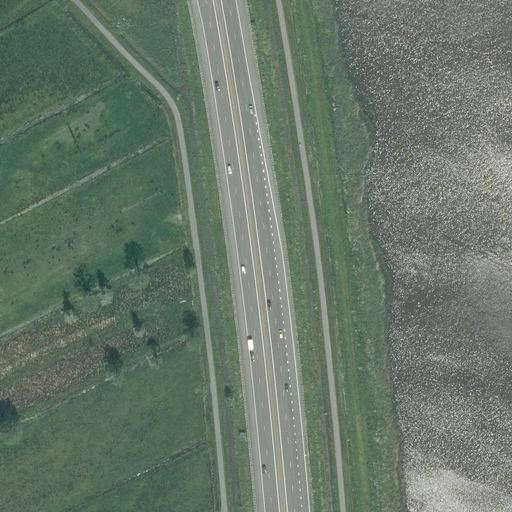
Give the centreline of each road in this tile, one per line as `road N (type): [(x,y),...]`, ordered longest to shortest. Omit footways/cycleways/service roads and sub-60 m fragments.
road 1 (unclassified): [(224,511),(179,121),(157,86),(75,0)]
road 2 (motorway): [(292,511),(280,359),(226,0)]
road 3 (motorway): [(205,0),(257,360),(270,511)]
